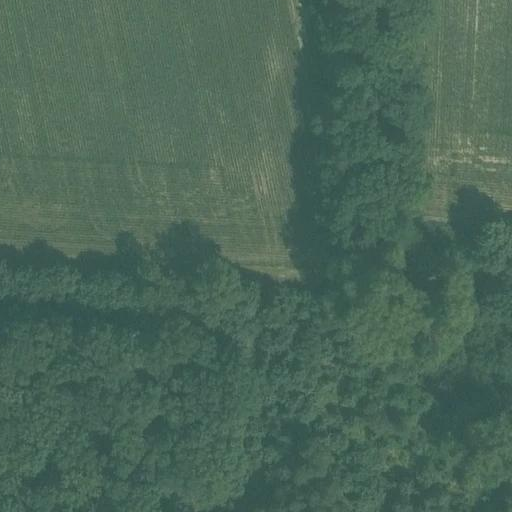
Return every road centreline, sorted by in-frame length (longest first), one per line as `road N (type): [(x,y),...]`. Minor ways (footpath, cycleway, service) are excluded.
road 1 (track): [(298,0),(353,270),(511,278)]
road 2 (track): [(0,247),(353,270)]
road 3 (track): [(198,511),(272,264)]
